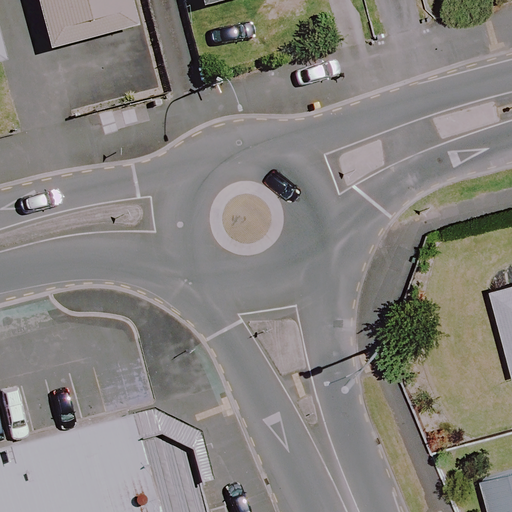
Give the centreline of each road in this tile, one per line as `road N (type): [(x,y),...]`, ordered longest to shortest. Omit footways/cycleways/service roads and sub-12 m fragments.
road 1 (secondary): [(354,511),(297,383),(264,280)]
road 2 (secondary): [(511,104),(304,187)]
road 3 (secondary): [(183,216),(77,219),(0,243)]
road 4 (secondary): [(183,216),(195,181),(224,158),(278,161),(304,187)]
